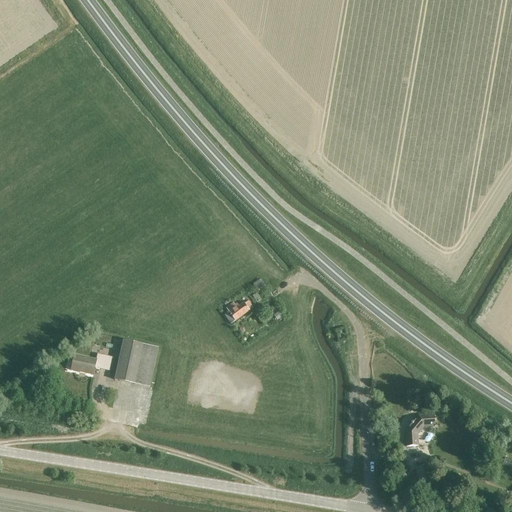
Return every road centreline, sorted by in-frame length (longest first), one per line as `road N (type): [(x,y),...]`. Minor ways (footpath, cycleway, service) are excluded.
road 1 (trunk): [(85,0),(256,202),(420,344),(511,404)]
road 2 (unclassified): [(367,510),(354,321),(310,280),(271,294)]
road 3 (unclassified): [(282,495),(0,451)]
road 4 (unclassified): [(282,495),(140,442),(115,420)]
